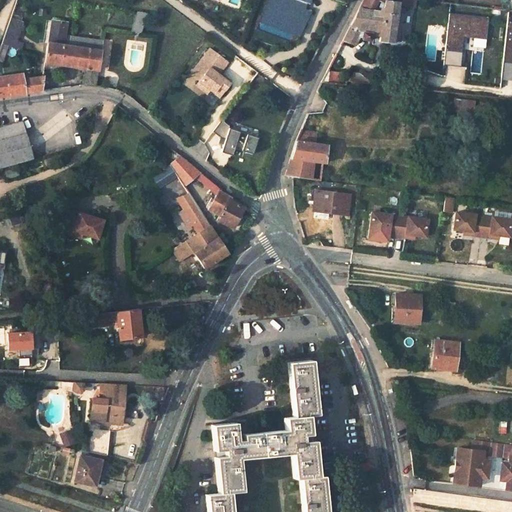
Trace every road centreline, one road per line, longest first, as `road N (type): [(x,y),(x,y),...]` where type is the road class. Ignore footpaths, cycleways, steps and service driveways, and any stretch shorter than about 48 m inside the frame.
road 1 (residential): [(278,217),(252,208),(111,96),(82,89),(0,103)]
road 2 (residential): [(134,511),(228,295),(243,272),(288,241)]
road 3 (tertiary): [(356,0),(285,133),(272,183),(278,217)]
road 4 (residential): [(511,278),(295,255)]
road 5 (tertiary): [(342,325),(370,386),(396,511)]
road 6 (unknown): [(370,386),(511,390)]
road 7 (unknown): [(392,487),(511,500)]
